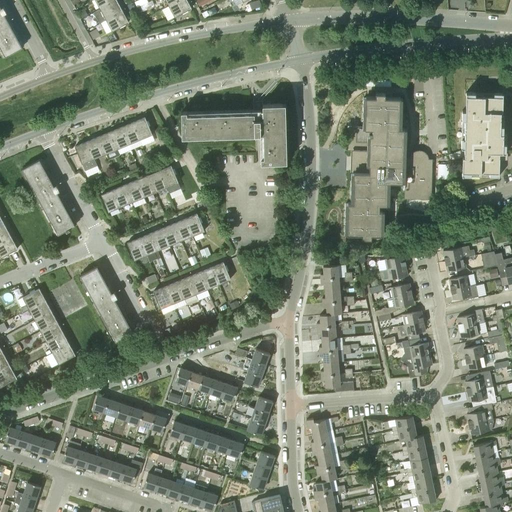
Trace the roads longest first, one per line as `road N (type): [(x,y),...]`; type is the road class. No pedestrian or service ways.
road 1 (residential): [(0,415),(288,318)]
road 2 (tertiary): [(43,132),(301,59)]
road 3 (residential): [(288,318),(309,223),(301,59)]
road 4 (tertiary): [(511,30),(449,20),(292,20)]
road 5 (tertiary): [(301,59),(511,34)]
road 6 (tertiary): [(292,20),(94,61)]
road 7 (residential): [(433,394),(447,360),(427,245)]
road 8 (residential): [(291,409),(433,394)]
road 9 (residential): [(101,240),(43,132)]
road 10 (residential): [(450,511),(454,492),(433,394)]
